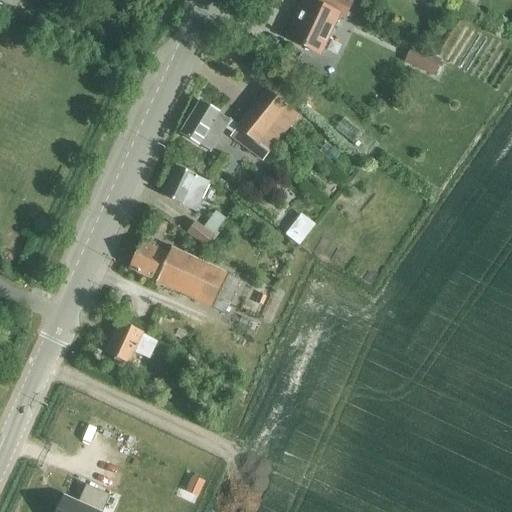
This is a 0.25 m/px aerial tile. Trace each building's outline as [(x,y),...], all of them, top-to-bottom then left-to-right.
[(343,19),(350,3),(343,0),(315,0),(314,3),(306,0),(287,40),(318,55),(336,15),(343,19)] [(264,159),(267,155),(298,118),(266,92),(238,126),(219,114),(223,108),(204,97),(200,103),(199,102),(180,134),(209,152),(224,129),(232,133),(229,137),(264,159)] [(175,169),(162,198),(189,211),(195,214),(196,212),(208,184),(194,178),(194,177),(175,169)] [(186,234),(205,248),(225,221),(216,213),(203,230),(194,224),(186,234)] [(286,235),(300,246),(312,229),(298,219),(286,235)] [(169,250),(166,256),(140,244),(127,273),(221,315),(237,280),(169,250)] [(132,352),(149,359),(156,341),(118,323),(104,353),(115,358),(113,361),(121,364),(123,362),(127,364),(132,352)] [(63,496),(56,511),(101,511),(109,496),(85,485),(77,503),(63,496)]
